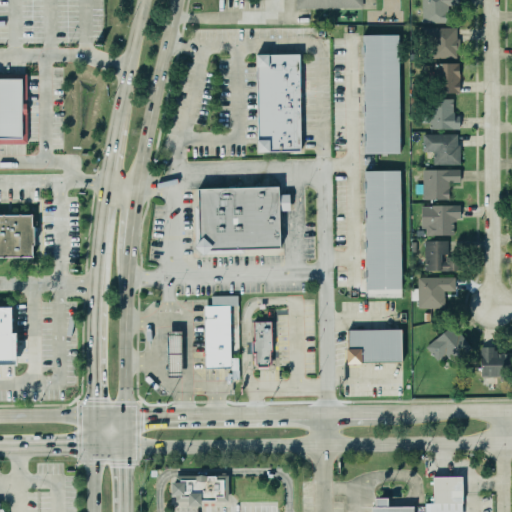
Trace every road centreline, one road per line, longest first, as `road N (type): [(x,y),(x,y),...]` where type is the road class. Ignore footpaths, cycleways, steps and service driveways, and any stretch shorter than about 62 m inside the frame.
road 1 (secondary): [(126,447),(511,440)]
road 2 (residential): [(491,0),(494,303)]
road 3 (secondary): [(138,184),(177,0)]
road 4 (secondary): [(125,413),(130,253)]
road 5 (secondary): [(109,183),(97,333)]
road 6 (secondary): [(325,411),(193,412)]
